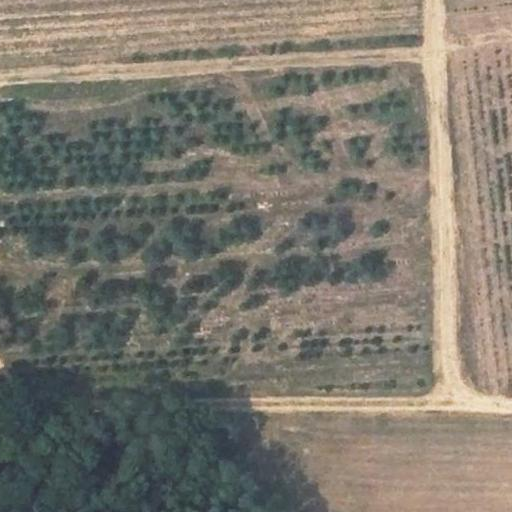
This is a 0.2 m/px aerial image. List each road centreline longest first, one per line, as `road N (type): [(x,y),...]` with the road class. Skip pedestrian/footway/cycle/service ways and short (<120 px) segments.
road 1 (track): [(0,375),(26,392),(130,403),(511,403)]
road 2 (track): [(450,403),(432,0)]
